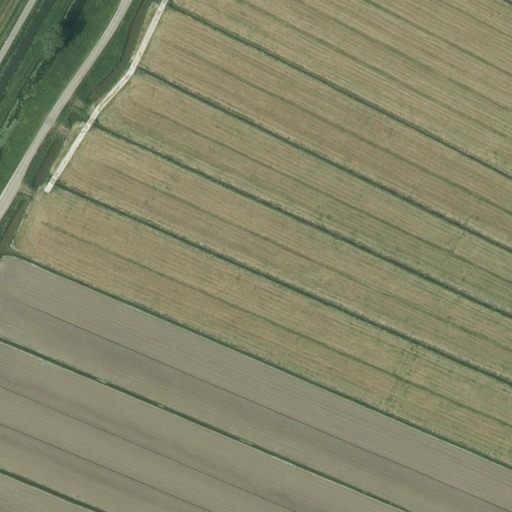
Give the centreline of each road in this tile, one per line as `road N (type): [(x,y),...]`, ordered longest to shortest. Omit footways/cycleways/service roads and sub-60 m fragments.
road 1 (track): [(164,0),(128,77),(93,114),(44,195),(12,185)]
road 2 (unclassified): [(0,206),(126,0)]
